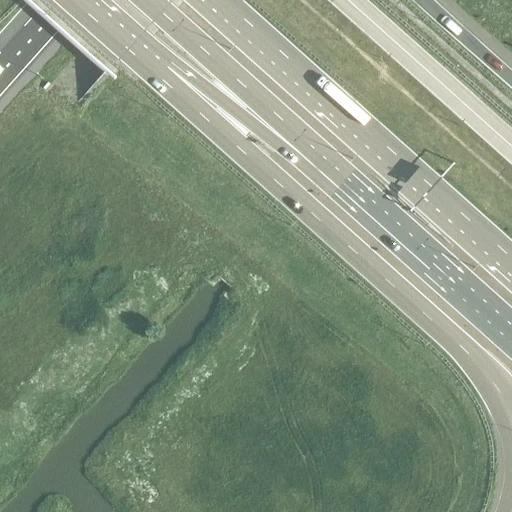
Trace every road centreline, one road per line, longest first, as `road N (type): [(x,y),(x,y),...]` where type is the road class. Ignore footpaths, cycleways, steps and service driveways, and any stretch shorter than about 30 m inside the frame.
road 1 (motorway): [(158,77),(459,346),(511,412)]
road 2 (trunk): [(511,262),(210,0)]
road 3 (trunk): [(305,150),(511,334)]
road 4 (trunk): [(150,0),(305,150)]
road 5 (trunk): [(158,77),(305,150)]
